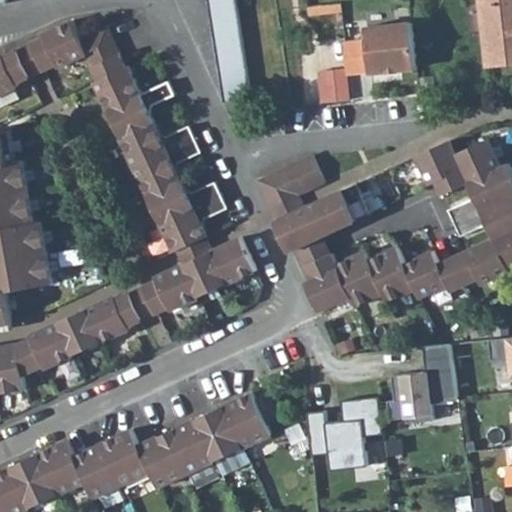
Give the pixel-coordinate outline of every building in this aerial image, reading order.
[(210,0),(227,100),(235,99),(238,114),(256,112),(241,14),(238,0),(210,0)] [(511,0),(487,0),(482,1),(490,65),(511,62),(511,0)] [(52,37),(36,44),(49,72),(64,66),(65,68),(96,54),(107,78),(103,79),(180,250),(183,249),(212,235),(214,234),(209,224),(211,217),(233,207),(221,181),(200,191),(193,188),(183,167),(186,160),(207,150),(196,123),(175,133),(167,131),(158,109),(161,102),(183,92),(177,80),(150,91),(137,64),(134,65),(116,26),(89,38),(80,19),(50,34),(52,37)] [(348,68),(349,73),(373,70),(373,72),(419,68),(414,22),(368,26),(370,40),(345,42),(348,68)] [(43,74),(49,72),(36,44),(31,47),(23,50),(35,78),(43,74)] [(54,232),(47,233),(45,222),(37,223),(35,213),(33,204),(29,182),(27,173),(25,161),(17,162),(15,150),(14,142),(12,132),(0,133),(0,97),(23,87),(22,83),(35,78),(23,50),(10,56),(8,52),(0,56),(0,323),(8,323),(16,321),(11,292),(57,283),(54,273),(53,264),(49,242),(56,241),(54,232)] [(326,102),(352,100),(349,73),(348,68),(322,71),(326,102)] [(452,140),(420,155),(426,169),(429,178),(432,184),(438,181),(445,192),(469,181),(475,192),(471,198),(449,209),(461,236),(484,225),(491,228),(495,237),(439,263),(434,250),(406,264),(398,247),(372,259),(367,252),(343,263),(337,252),(329,233),(303,246),(318,278),(311,281),(324,311),(357,295),(360,305),(386,293),(390,302),(418,289),(421,298),(449,285),(453,289),(477,278),(481,285),(489,281),(496,277),(511,271),(508,266),(511,264),(511,162),(502,166),(497,156),(494,149),(489,138),(458,152),(452,140)] [(20,141),(14,142),(15,150),(22,150),(20,141)] [(502,144),(494,149),(497,156),(506,152),(502,144)] [(316,151),(263,177),(276,204),(301,192),(329,179),(316,151)] [(422,181),(429,178),(426,169),(418,173),(422,181)] [(35,172),(27,173),(29,182),(36,181),(35,172)] [(307,206),(281,218),(296,249),(303,246),(329,233),(372,212),(367,202),(364,194),(358,181),(307,206)] [(372,190),(364,194),(367,202),(376,197),(372,190)] [(279,212),(281,218),(307,206),(305,199),(301,192),(276,204),(279,212)] [(41,203),(33,204),(35,213),(43,211),(41,203)] [(216,243),(212,235),(183,249),(187,257),(190,263),(219,249),(216,243)] [(162,281),(150,287),(162,313),(174,308),(176,311),(214,293),(222,289),(262,270),(246,236),(219,249),(190,263),(160,277),(162,281)] [(65,260),(90,255),(88,245),(63,250),(65,260)] [(59,263),(53,264),(54,273),(61,271),(59,263)] [(500,284),(496,277),(489,281),(491,288),(500,284)] [(154,317),(162,313),(150,287),(142,290),(135,293),(147,319),(154,317)] [(225,297),(222,289),(214,293),(218,301),(225,297)] [(0,393),(30,389),(28,375),(49,366),(51,369),(136,330),(134,326),(147,319),(135,293),(122,299),(120,296),(35,336),(36,338),(22,345),(22,343),(0,346),(0,393)] [(10,331),(8,323),(0,323),(0,325),(1,332),(10,331)] [(403,373),(408,419),(439,415),(437,402),(460,400),(453,344),(426,346),(428,370),(403,373)] [(0,511),(23,511),(91,481),(100,498),(158,473),(166,490),(278,439),(260,395),(146,446),(139,431),(81,456),(74,441),(0,474),(0,511)] [(311,413),(315,453),(332,451),(334,468),(369,463),(366,434),(385,432),(380,395),(345,399),(348,421),(329,423),(328,411),(311,413)]
